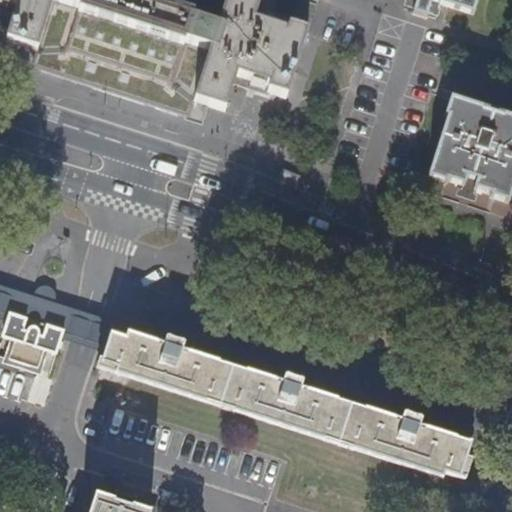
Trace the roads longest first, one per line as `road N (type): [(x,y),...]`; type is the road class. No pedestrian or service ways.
road 1 (primary): [(511,287),(0,105)]
road 2 (primary): [(0,162),(511,322)]
